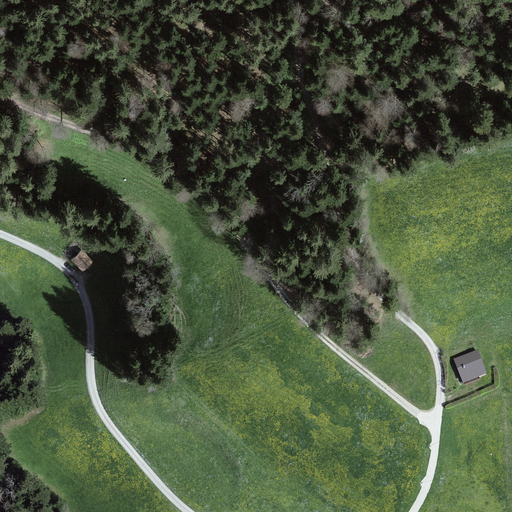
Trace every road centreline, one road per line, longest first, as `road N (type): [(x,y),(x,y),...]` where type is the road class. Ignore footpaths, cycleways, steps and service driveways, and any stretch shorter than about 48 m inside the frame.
road 1 (track): [(331,0),(306,21),(298,43),(318,138),(358,261),(379,294),(429,340),(439,364),(431,471),(413,511)]
road 2 (track): [(0,98),(145,158),(200,194),(346,360),(437,428)]
road 3 (track): [(188,511),(97,405),(89,310),(78,282),(57,261),(0,234)]
road 4 (track): [(511,31),(431,29),(385,1)]
